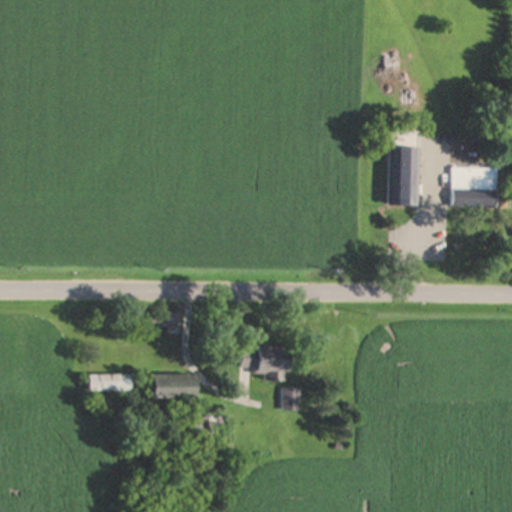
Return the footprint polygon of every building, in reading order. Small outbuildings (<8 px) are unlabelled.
[(387,206),(414,206),(415,148),(387,148),(387,206)] [(494,168),(448,166),(447,206),(493,208),(494,168)] [(260,379),(280,379),(281,346),(233,345),(233,367),(247,367),(247,373),(260,373),(260,379)] [(142,398),(189,398),(189,373),(142,373),(142,398)] [(125,390),(125,374),(82,374),(82,390),(125,390)] [(278,409),(296,409),(296,387),(278,387),(278,409)]
